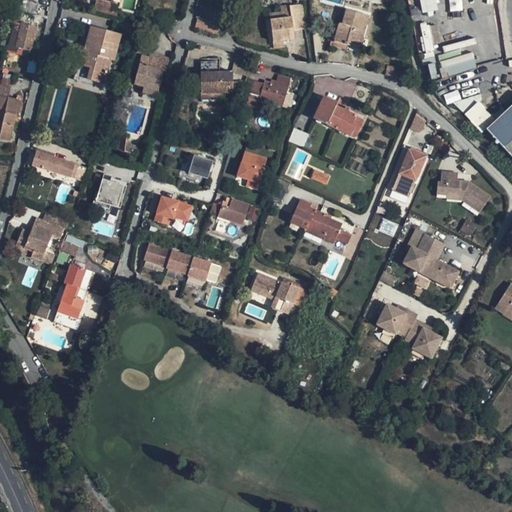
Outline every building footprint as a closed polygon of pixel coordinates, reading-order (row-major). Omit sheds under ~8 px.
[(18,0),(17,0),(15,10),(36,15),(38,5),(18,0)] [(99,0),(97,0),(95,12),(106,15),(109,3),(99,0)] [(435,0),(419,0),(422,12),(438,9),(435,0)] [(448,0),(450,11),(463,10),(462,0),(448,0)] [(291,18),(270,21),(273,43),(294,40),(293,32),(306,30),(302,4),(289,6),(291,18)] [(346,10),(336,43),(346,46),(347,43),(361,46),(369,16),(346,10)] [(219,24),(197,18),(195,28),(217,35),(219,24)] [(13,22),(7,49),(5,54),(20,58),(22,49),(15,47),(20,24),(13,22)] [(436,78),(433,43),(438,42),(436,23),(420,25),(423,62),(429,61),(430,78),(436,78)] [(15,47),(22,49),(31,51),(36,27),(20,24),(15,47)] [(84,53),(83,57),(81,65),(90,68),(87,79),(93,81),(104,84),(110,60),(114,61),(120,36),(90,27),(83,52),(84,53)] [(346,46),(336,43),(335,48),(345,51),(346,46)] [(166,72),(169,58),(150,53),(149,57),(142,55),(134,85),(143,88),(142,92),(156,96),(163,71),(166,72)] [(81,65),(83,57),(80,56),(73,80),(92,86),(93,81),(87,79),(90,68),(81,65)] [(204,63),(203,74),(231,73),(230,64),(204,63)] [(231,73),(203,74),(201,74),(202,93),(222,93),(233,93),(233,73),(231,73)] [(278,75),(275,84),(288,88),(290,79),(278,75)] [(288,88),(275,84),(265,81),(263,85),(254,82),(250,94),(260,97),(259,100),(282,107),(288,88)] [(444,94),(446,104),(457,101),(459,109),(472,106),(470,97),(460,100),(458,91),(444,94)] [(0,125),(2,126),(0,133),(0,138),(10,141),(15,117),(18,117),(22,102),(0,96),(0,125)] [(352,123),(355,116),(347,112),(348,109),(345,108),(344,111),(335,106),(336,104),(322,97),(312,119),(350,136),(355,124),(352,123)] [(477,100),(464,114),(477,127),(491,113),(477,100)] [(511,106),(487,130),(511,156),(511,106)] [(483,130),(494,119),(490,115),(479,126),(483,130)] [(363,120),(355,116),(352,123),(355,124),(350,136),(354,138),(363,120)] [(420,133),(424,121),(418,118),(413,131),(420,133)] [(302,147),(307,136),(294,130),(289,141),(302,147)] [(117,149),(124,151),(125,143),(126,137),(120,135),(117,149)] [(125,143),(124,151),(135,155),(137,147),(125,143)] [(392,190),(399,193),(408,197),(424,157),(409,150),(392,190)] [(71,176),(74,164),(36,152),(32,166),(50,172),(50,170),(71,176)] [(188,173),(208,178),(213,160),(194,155),(188,173)] [(238,169),(254,173),(261,176),(263,167),(240,161),(238,169)] [(252,178),(254,173),(238,169),(237,173),(252,178)] [(325,184),(329,177),(314,171),(311,178),(325,184)] [(460,183),(460,181),(457,180),(458,173),(442,171),(440,182),(437,182),(436,193),(446,195),(447,193),(459,194),(458,200),(462,201),(479,212),(490,197),(468,182),(467,184),(460,183)] [(96,205),(120,209),(126,180),(101,175),(96,205)] [(289,184),(276,178),(274,186),(286,191),(289,184)] [(408,197),(399,193),(397,198),(406,202),(408,197)] [(174,217),(188,221),(194,205),(161,194),(152,220),(171,227),(174,217)] [(242,226),(249,205),(232,199),(230,209),(222,206),(218,218),(242,226)] [(311,205),(300,200),(290,222),(305,228),(304,231),(323,240),(324,238),(333,242),(334,239),(347,244),(351,235),(339,230),(341,224),(325,217),(325,215),(309,208),(311,205)] [(36,217),(32,228),(30,233),(22,229),(16,245),(33,251),(34,250),(44,254),(51,237),(60,240),(64,228),(36,217)] [(378,230),(393,236),(398,224),(383,218),(378,230)] [(30,233),(32,228),(24,225),(22,229),(30,233)] [(467,235),(471,229),(465,225),(461,231),(467,235)] [(402,262),(434,279),(437,274),(451,282),(457,271),(435,259),(443,243),(425,234),(417,249),(411,246),(402,262)] [(67,235),(62,251),(77,256),(82,240),(67,235)] [(149,246),(143,264),(165,271),(171,251),(149,246)] [(41,261),(44,254),(34,250),(33,251),(31,257),(41,261)] [(193,258),(171,251),(165,271),(187,278),(193,258)] [(212,264),(193,258),(187,278),(206,284),(212,264)] [(79,289),(85,270),(70,265),(64,284),(66,285),(53,322),(77,330),(80,321),(77,319),(84,301),(76,298),(79,289)] [(94,273),(85,270),(79,289),(87,292),(94,273)] [(288,314),(292,304),(298,290),(293,288),(280,283),(257,274),(251,290),(273,300),(271,307),(288,314)] [(437,274),(434,279),(449,287),(451,282),(437,274)] [(280,283),(293,288),(295,282),(283,277),(280,283)] [(427,288),(429,280),(415,277),(414,285),(427,288)] [(506,309),(511,312),(511,284),(510,283),(494,309),(503,314),(506,309)] [(304,309),(311,292),(300,288),(298,290),(292,304),(304,309)] [(87,292),(79,289),(76,298),(84,301),(87,292)] [(36,315),(46,318),(50,306),(40,302),(36,315)] [(389,306),(379,324),(377,328),(396,338),(398,334),(410,340),(420,323),(416,321),(418,316),(407,310),(405,314),(389,306)] [(511,321),(511,312),(506,309),(503,314),(502,315),(511,321)] [(422,330),(412,351),(432,361),(442,339),(422,330)] [(274,372),(279,360),(272,356),(266,369),(274,372)]
